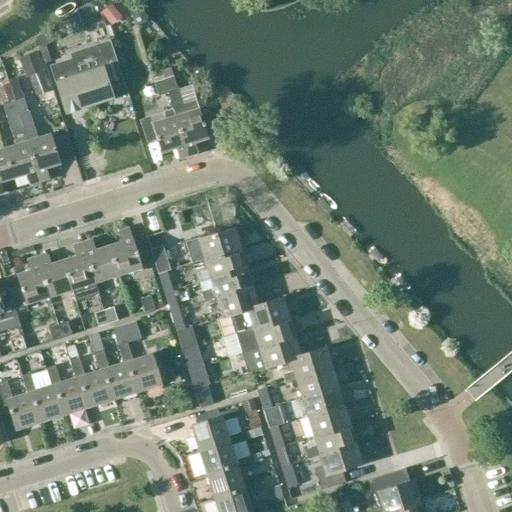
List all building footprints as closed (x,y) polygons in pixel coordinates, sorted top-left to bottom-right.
[(114,15),(128,5),(124,0),(103,0),(103,1),(114,15)] [(72,60),(50,67),(65,114),(114,98),(106,73),(119,69),(110,40),(70,54),(72,60)] [(42,66),(37,53),(21,59),(26,73),(42,66)] [(177,90),(173,77),(163,81),(168,94),(167,94),(173,110),(175,117),(188,156),(198,153),(194,143),(208,139),(204,126),(217,122),(209,97),(196,101),(191,86),(177,90)] [(3,90),(0,91),(0,96),(2,103),(13,100),(6,80),(0,82),(2,86),(3,90)] [(163,81),(154,84),(158,97),(167,94),(168,94),(163,81)] [(19,85),(11,87),(13,94),(12,95),(14,102),(16,102),(20,114),(26,142),(40,182),(49,179),(46,168),(60,164),(51,134),(37,139),(28,112),(24,99),(19,85)] [(16,145),(4,149),(14,178),(27,174),(30,185),(40,182),(26,142),(14,102),(3,105),(16,145)] [(188,156),(175,117),(173,110),(150,117),(140,120),(148,144),(156,141),(161,154),(175,149),(178,159),(188,156)] [(0,150),(0,193),(3,193),(0,182),(14,178),(4,149),(0,150)] [(204,260),(241,248),(236,236),(240,235),(237,228),(234,229),(198,240),(186,243),(189,255),(192,264),(204,260)] [(122,242),(109,246),(118,275),(141,268),(151,265),(142,236),(132,239),(131,239),(128,229),(119,232),(122,242)] [(95,283),(118,275),(109,246),(95,250),(92,240),(82,243),(95,283)] [(62,260),(72,290),(75,301),(98,294),(95,283),(82,243),(73,246),(77,256),(62,260)] [(151,250),(158,274),(167,272),(170,270),(162,246),(151,250)] [(204,260),(207,270),(195,273),(197,283),(210,279),(247,267),(243,255),(246,254),(244,247),(241,248),(204,260)] [(46,254),(36,258),(49,297),(72,290),(62,260),(49,264),(46,254)] [(49,297),(36,258),(27,261),(30,271),(16,275),(25,305),(49,297)] [(250,266),(247,267),(210,279),(213,289),(201,293),(204,302),(215,298),(253,286),(249,274),(252,273),(250,266)] [(173,292),(167,272),(158,274),(164,294),(173,292)] [(222,318),(246,310),(258,306),(258,305),(260,305),(256,293),(259,292),(256,285),(253,286),(215,298),(222,318)] [(178,310),(173,292),(164,294),(170,312),(178,310)] [(145,312),(154,309),(150,296),(141,299),(145,312)] [(283,298),(260,305),(258,305),(258,306),(246,310),(249,320),(238,324),(240,333),(252,328),(289,317),(285,305),(288,304),(286,297),(283,298)] [(114,308),(104,311),(108,324),(118,321),(114,308)] [(185,330),(178,310),(170,312),(176,332),(185,330)] [(108,324),(104,311),(95,314),(99,326),(108,324)] [(240,333),(237,334),(222,338),(227,357),(243,352),(295,336),(292,324),(295,323),(292,316),(289,317),(252,328),(240,333)] [(67,322),(58,325),(62,338),(71,335),(67,322)] [(118,346),(123,363),(127,362),(137,392),(161,385),(151,354),(132,360),(127,343),(141,339),(135,322),(112,329),(118,346)] [(62,338),(58,325),(49,328),(53,341),(62,338)] [(186,329),(185,330),(176,332),(181,349),(192,346),(186,329)] [(299,335),(295,336),(243,352),(250,373),(290,360),(301,357),(301,356),(302,355),(298,343),(301,342),(299,335)] [(198,366),(192,346),(181,349),(188,370),(198,366)] [(285,383),(295,379),(333,367),(328,355),(332,354),(329,347),(326,348),(326,347),(302,355),(301,356),(301,357),(290,360),(293,372),(283,375),(285,383)] [(94,354),(99,370),(103,369),(112,400),(137,392),(127,362),(123,363),(108,368),(103,351),(94,354)] [(70,361),(75,378),(79,377),(88,407),(112,400),(103,369),(99,370),(84,375),(79,359),(70,361)] [(205,387),(198,366),(188,370),(194,391),(203,388),(205,387)] [(336,366),(333,367),(295,379),(301,398),(339,386),(335,374),(338,373),(336,366)] [(64,415),(88,407),(79,377),(75,378),(60,383),(55,367),(46,369),(51,385),(54,384),(64,415)] [(31,374),(22,377),(16,379),(20,390),(26,389),(27,393),(30,392),(40,422),(64,415),(54,384),(51,385),(36,390),(31,374)] [(30,392),(27,393),(12,398),(7,382),(0,383),(0,391),(3,402),(6,401),(15,430),(40,422),(30,392)] [(339,386),(301,398),(297,399),(302,419),(307,417),(346,406),(342,394),(345,393),(342,385),(339,386)] [(208,406),(203,388),(194,391),(200,408),(208,406)] [(257,391),(263,409),(271,407),(265,388),(257,391)] [(246,412),(251,429),(261,426),(253,400),(242,403),(245,413),(246,412)] [(349,405),(346,406),(307,417),(313,436),(352,425),(348,413),(351,412),(349,405)] [(277,426),(271,407),(263,409),(269,429),(277,426)] [(229,440),(228,437),(223,422),(239,417),(237,408),(219,414),(220,416),(191,425),(198,450),(229,440)] [(355,424),(352,425),(313,436),(316,446),(305,450),(308,459),(319,455),(358,443),(355,432),(358,431),(355,424)] [(283,445),(277,426),(269,429),(275,447),(283,445)] [(260,428),(244,432),(228,437),(229,440),(198,450),(206,474),(236,464),(236,461),(250,457),(246,441),(247,441),(247,439),(262,435),(260,428)] [(361,442),(358,443),(319,455),(323,467),(314,470),(321,491),(346,482),(342,470),(365,462),(361,450),(364,449),(361,442)] [(283,445),(275,447),(281,466),(289,464),(283,445)] [(252,456),(250,457),(236,461),(236,464),(206,474),(214,498),(244,488),(243,485),(238,470),(255,464),(254,463),(262,461),(261,459),(269,456),(267,451),(252,456)] [(296,485),(289,464),(281,466),(287,487),(296,485)] [(378,493),(383,511),(419,500),(416,489),(419,488),(417,480),(414,481),(409,482),(405,469),(368,480),(372,495),(378,493)] [(214,498),(218,511),(251,511),(251,509),(246,494),(262,489),(259,480),(243,485),(244,488),(214,498)] [(423,499),(419,500),(383,511),(423,511),(422,508),(425,507),(423,499)] [(341,504),(343,511),(352,511),(349,501),(341,504)]
